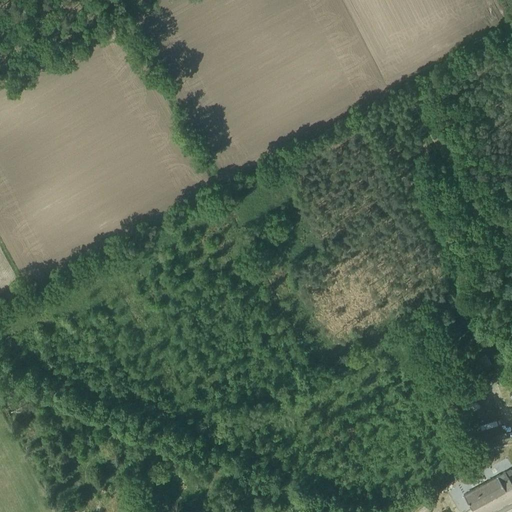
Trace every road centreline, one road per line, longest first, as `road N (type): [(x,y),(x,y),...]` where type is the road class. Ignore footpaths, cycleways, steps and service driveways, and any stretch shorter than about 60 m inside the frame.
road 1 (track): [(0,301),(511,18)]
road 2 (track): [(423,511),(448,473),(450,450),(421,388),(457,296),(440,252),(434,161),(395,82)]
